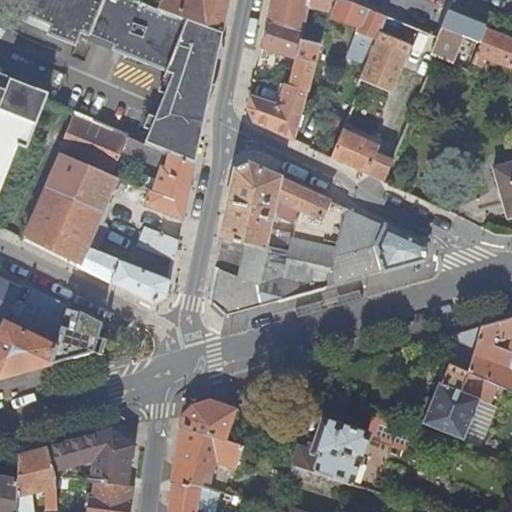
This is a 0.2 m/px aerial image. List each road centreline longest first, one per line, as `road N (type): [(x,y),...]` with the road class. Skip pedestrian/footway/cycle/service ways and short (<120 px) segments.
road 1 (tertiary): [(511,273),(170,374)]
road 2 (residential): [(511,264),(221,126)]
road 3 (residential): [(221,126),(184,340)]
road 4 (residential): [(184,340),(0,252)]
road 5 (tertiary): [(170,374),(0,421)]
road 6 (residential): [(170,374),(149,511)]
road 7 (residential): [(245,0),(221,126)]
